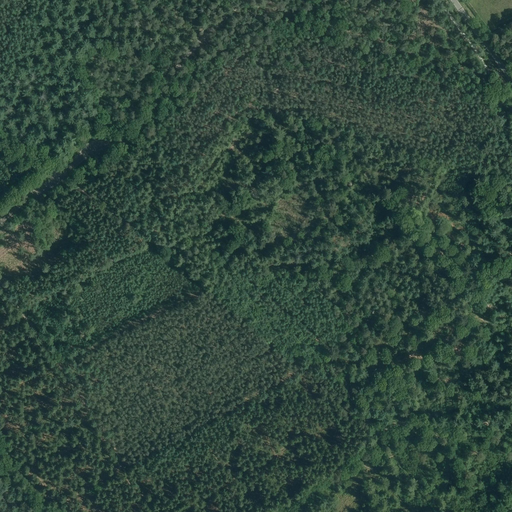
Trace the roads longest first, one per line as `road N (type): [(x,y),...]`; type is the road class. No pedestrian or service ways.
road 1 (track): [(0,286),(125,469),(294,364),(351,413)]
road 2 (track): [(475,318),(332,279),(225,266),(146,237),(60,175)]
road 3 (track): [(236,7),(181,62),(134,136),(88,149),(60,175)]
road 4 (track): [(348,395),(225,266)]
road 5 (track): [(511,423),(385,427),(351,413)]
